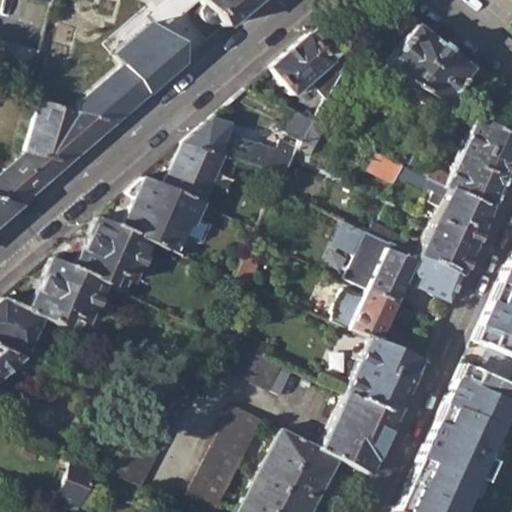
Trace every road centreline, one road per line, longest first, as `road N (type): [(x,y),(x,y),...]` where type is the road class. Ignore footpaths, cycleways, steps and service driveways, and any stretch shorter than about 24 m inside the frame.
road 1 (residential): [(0,261),(294,0)]
road 2 (residential): [(363,511),(511,192)]
